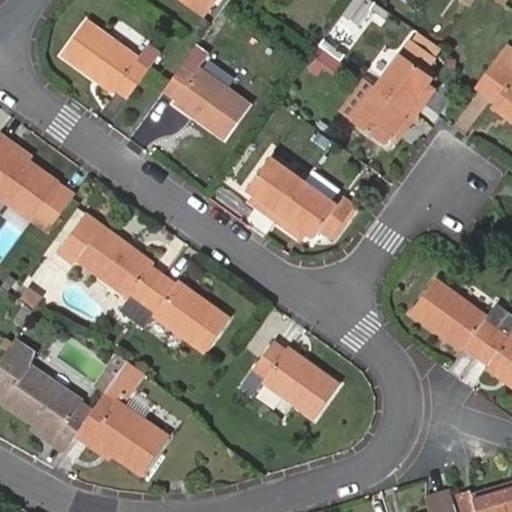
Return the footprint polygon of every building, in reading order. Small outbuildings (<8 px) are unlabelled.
[(190,0),(211,14),(220,0),(190,0)] [(88,22),(64,55),(115,93),(117,91),(131,100),(163,54),(149,45),(140,57),(88,22)] [(378,86),(418,114),(426,104),(419,100),(430,84),(435,76),(423,68),(430,57),(408,42),(378,86)] [(209,55),(197,46),(165,92),(177,101),(175,103),(227,140),(252,105),(201,68),(209,55)] [(312,67),(337,80),(348,60),(322,47),(312,67)] [(492,105),(511,119),(511,53),(506,49),(477,88),(495,101),(492,105)] [(378,86),(363,76),(340,110),(354,120),(378,86)] [(419,100),(426,104),(437,89),(430,84),(419,100)] [(412,124),(418,114),(378,86),(354,120),(389,144),(392,139),(405,121),(412,124)] [(399,142),(412,124),(405,121),(392,139),(399,142)] [(15,140),(1,131),(0,133),(0,194),(34,219),(37,217),(53,228),(76,196),(59,184),(61,181),(31,159),(11,145),(15,140)] [(11,145),(31,159),(34,153),(15,140),(11,145)] [(280,221),(308,183),(273,157),(249,191),(255,195),(271,208),(268,213),(280,221)] [(339,206),(308,182),(308,183),(280,221),(291,230),(295,224),(310,235),(315,239),(321,232),(335,242),(359,209),(345,198),(339,206)] [(271,208),(255,195),(252,202),(268,213),(271,208)] [(166,274),(166,273),(155,266),(156,264),(85,212),(57,251),(74,264),(78,258),(129,295),(120,308),(133,319),(166,274)] [(306,242),(310,235),(295,224),(291,230),(306,242)] [(177,282),(166,274),(133,319),(146,326),(155,314),(207,352),(231,318),(180,281),(177,282)] [(467,347),(478,356),(511,311),(499,301),(490,314),(440,278),(414,313),(465,350),(467,347)] [(23,323),(32,308),(26,304),(16,318),(23,323)] [(511,311),(478,356),(491,365),(490,368),(511,384),(511,311)] [(77,436),(97,407),(33,364),(38,350),(16,336),(0,361),(0,399),(33,423),(56,439),(53,445),(65,453),(77,436)] [(276,340),(242,387),(254,395),(264,381),(316,419),(342,384),(291,347),(289,350),(276,340)] [(110,388),(129,361),(118,353),(99,380),(110,388)] [(125,404),(146,373),(129,361),(110,388),(107,393),(125,404)] [(171,436),(107,393),(97,407),(77,436),(89,444),(93,439),(113,453),(144,475),(171,436)] [(56,439),(33,423),(30,428),(53,445),(56,439)] [(109,459),(113,453),(93,439),(89,444),(109,459)] [(511,511),(511,480),(473,492),(479,511),(511,511)] [(479,511),(473,492),(472,487),(453,492),(459,511),(479,511)] [(459,511),(453,492),(426,501),(429,511),(459,511)]
